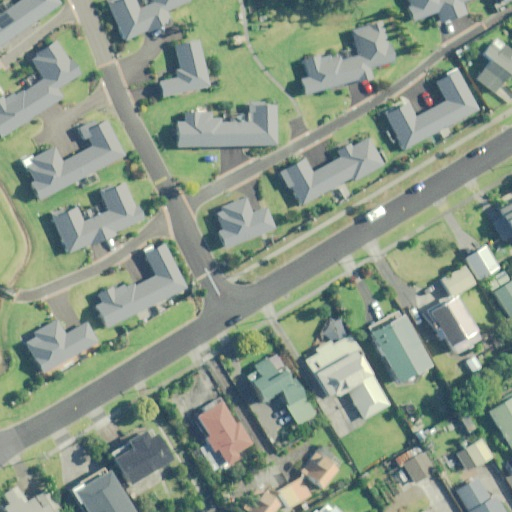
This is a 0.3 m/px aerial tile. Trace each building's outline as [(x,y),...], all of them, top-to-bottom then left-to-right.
[(0,43),(57,4),(54,0),(19,0),(0,13),(0,43)] [(116,0),(108,0),(105,2),(122,39),(144,29),(145,32),(169,21),(164,11),(187,1),(186,0),(151,0),(153,2),(136,9),(131,0),(118,0),(116,1),(116,0)] [(407,0),(410,6),(406,8),(411,20),(436,10),(441,21),(462,13),(458,2),(462,0),(407,0)] [(300,81),(303,93),(356,79),(357,81),(368,78),(365,68),(391,60),(387,46),(384,47),(377,23),(350,30),(358,56),(337,62),(336,58),(327,60),(326,56),(315,59),(315,56),(302,60),(307,79),(300,81)] [(474,79),(491,92),(503,77),(506,79),(511,72),(511,53),(493,39),(482,53),(489,59),(474,79)] [(156,82),(160,96),(206,85),(196,40),(172,46),(178,70),(174,71),(175,78),(156,82)] [(0,97),(0,135),(59,97),(54,89),(77,74),(68,60),(66,61),(53,41),(34,54),(35,57),(30,61),(42,78),(14,97),(12,94),(2,100),(0,97)] [(383,115),(401,148),(474,109),(454,71),(434,82),(444,101),(413,118),(405,104),(383,115)] [(175,122),(176,147),(274,144),(273,106),(262,106),(262,102),(247,103),(247,112),(250,112),(251,123),(217,124),(217,118),(209,118),(209,112),(182,113),(183,122),(175,122)] [(28,183),(37,200),(122,156),(103,121),(93,126),(90,121),(76,128),(82,139),(86,137),(91,146),(59,162),(51,147),(28,159),(31,165),(25,168),(32,181),(28,183)] [(289,185),(300,204),(348,177),(351,182),(381,165),(366,139),(350,148),(348,144),(335,151),(338,157),(309,174),(301,159),(278,172),(286,187),(289,185)] [(49,215),(66,253),(88,243),(89,245),(113,234),(112,232),(140,220),(134,206),(132,207),(121,184),(98,194),(106,211),(81,222),(75,208),(61,214),(60,211),(49,215)] [(511,196),(511,197),(511,198),(511,199),(494,210),(499,218),(490,223),(501,241),(508,237),(511,244),(511,246),(509,248),(511,252),(511,196)] [(216,232),(222,248),(271,229),(263,208),(249,213),(243,198),(219,207),(221,212),(215,215),(220,230),(216,232)] [(94,306),(105,328),(183,288),(160,245),(143,254),(153,275),(132,286),(130,284),(123,288),(122,285),(112,291),(110,287),(96,294),(100,303),(94,306)] [(497,268),(483,246),(463,259),(476,281),(497,268)] [(440,279),(450,296),(472,283),(462,266),(440,279)] [(511,277),(506,281),(503,276),(486,286),(507,321),(511,318),(511,277)] [(477,341),(450,296),(424,312),(450,356),(477,341)] [(427,366),(397,313),(366,331),(397,384),(427,366)] [(24,344),(41,372),(94,341),(83,323),(63,335),(54,320),(32,333),(34,337),(24,344)] [(356,357),(360,355),(348,335),(331,345),(329,342),(309,353),(318,368),(310,372),(325,399),(344,389),(362,420),(387,405),(368,372),(365,373),(356,357)] [(273,372),(264,357),(250,365),(258,378),(249,383),(259,401),(275,392),(294,425),(312,415),(284,366),(273,372)] [(479,367),(471,357),(464,362),(472,373),(479,367)] [(511,397),(484,414),(507,451),(510,449),(511,451),(511,397)] [(232,424),(216,401),(189,419),(206,443),(197,449),(214,474),(236,459),(233,454),(248,444),(233,423),(232,424)] [(126,488),(169,460),(150,431),(142,437),(139,432),(104,454),(126,488)] [(490,457),(479,438),(461,449),(473,468),(490,457)] [(341,464),(320,446),(298,473),(319,491),(341,464)] [(433,472),(421,453),(400,466),(412,485),(433,472)] [(129,511),(106,473),(71,494),(81,511),(129,511)] [(309,496),(298,479),(276,492),(286,509),(309,496)] [(489,500),(476,479),(454,493),(465,511),(501,511),(493,498),(489,500)] [(24,503),(14,487),(0,495),(0,509),(1,511),(58,511),(45,490),(24,503)] [(273,511),(278,506),(255,489),(246,502),(253,508),(249,511),(273,511)] [(316,511),(314,511),(312,510),(310,511),(334,511),(322,503),(316,511)]
